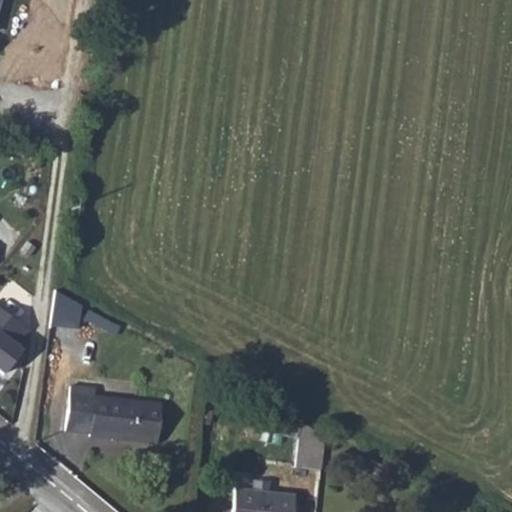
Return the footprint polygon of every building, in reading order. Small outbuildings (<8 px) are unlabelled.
[(55,292),(51,326),(79,328),(82,319),(118,335),(122,327),(55,292)] [(0,374),(3,377),(23,350),(0,334),(12,317),(0,307),(0,374)] [(65,431),(90,434),(93,401),(69,398),(65,431)] [(93,401),(90,434),(90,437),(157,443),(161,404),(93,398),(93,401)] [(309,469),(332,471),(335,434),(310,421),(309,469)] [(292,511),(294,494),(234,488),(231,511),(292,511)]
